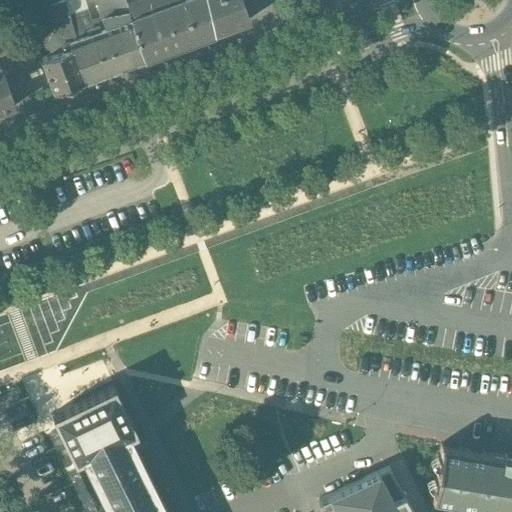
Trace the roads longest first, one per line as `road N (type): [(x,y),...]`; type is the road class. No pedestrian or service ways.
road 1 (tertiary): [(0,177),(438,16)]
road 2 (tertiary): [(381,0),(0,143)]
